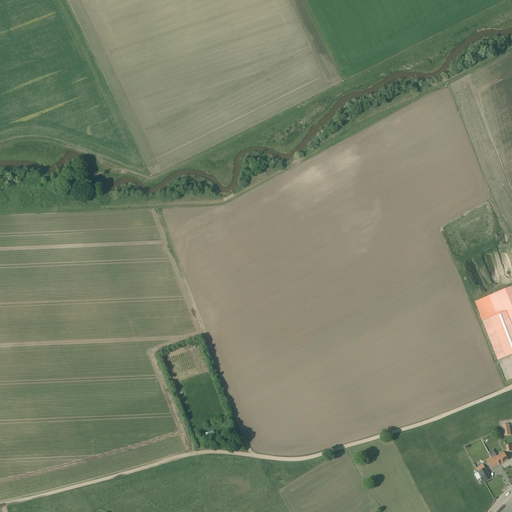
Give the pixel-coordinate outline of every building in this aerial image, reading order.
[(511,287),(475,302),(498,361),(511,356),(511,287)] [(502,425),(504,436),(511,435),(509,424),(502,425)] [(215,430),(206,433),(208,439),(217,437),(215,430)] [(496,455),(492,457),(497,466),(508,460),(504,452),(496,457),(496,455)] [(490,459),(486,461),(491,470),(497,466),(492,457),(489,459),(490,459)] [(478,472),(484,482),(491,478),(485,468),(483,469),(478,472)]
